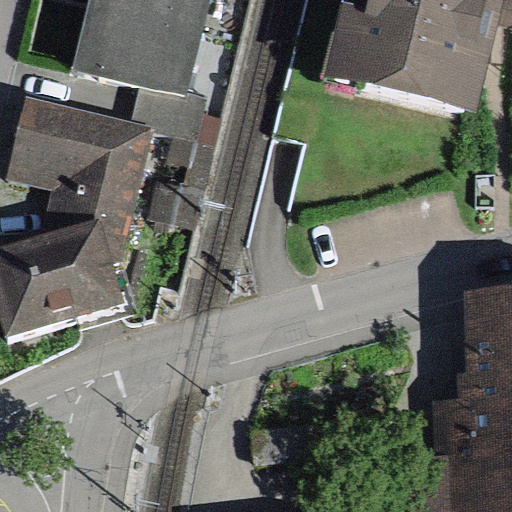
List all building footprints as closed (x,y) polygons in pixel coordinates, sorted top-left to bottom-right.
[(93,0),(77,72),(140,87),(182,96),(207,0),(93,0)] [(479,106),(505,0),(345,0),(328,67),(479,106)] [(205,102),(182,96),(140,87),(132,124),(153,129),(196,139),(205,102)] [(132,124),(27,99),(6,183),(52,192),(43,235),(101,218),(113,262),(130,256),(153,129),(132,124)] [(0,246),(0,317),(6,338),(125,304),(113,262),(101,218),(43,235),(0,246)] [(511,292),(466,293),(468,375),(459,375),(459,402),(433,403),(434,430),(511,428),(511,292)] [(511,511),(511,428),(434,430),(434,455),(411,456),(412,511),(511,511)]
